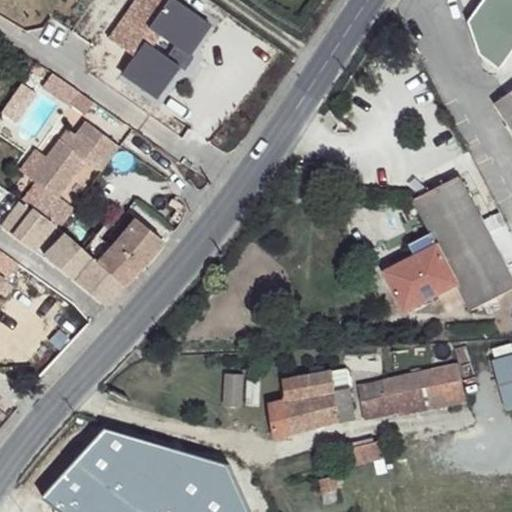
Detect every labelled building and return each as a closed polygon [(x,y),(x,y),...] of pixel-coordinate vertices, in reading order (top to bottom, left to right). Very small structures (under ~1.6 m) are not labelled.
[(157,0),(140,0),(104,46),(128,65),(116,81),(149,107),(172,77),(177,81),(187,69),(182,65),(204,35),(157,0)] [(511,0),(484,0),(468,23),(479,56),(499,71),(511,53),(511,0)] [(511,93),(494,105),(511,132),(511,93)] [(68,97),(59,110),(73,120),(82,107),(68,97)] [(114,149),(78,124),(65,143),(58,137),(54,144),(40,162),(30,155),(15,175),(32,188),(19,204),(28,211),(54,230),(66,214),(50,202),(79,163),(96,174),(114,149)] [(511,286),(511,282),(458,179),(420,204),(436,244),(379,274),(404,312),(453,288),(468,311),(511,286)] [(54,230),(28,211),(19,225),(9,218),(3,230),(45,257),(59,234),(54,230)] [(159,242),(132,222),(114,245),(137,267),(159,242)] [(74,246),(59,234),(45,257),(103,302),(121,285),(96,265),(86,254),(74,246)] [(86,254),(96,265),(109,250),(99,241),(86,254)] [(137,267),(114,245),(109,250),(96,265),(121,285),(137,267)] [(511,354),(492,360),(506,410),(511,408),(511,354)] [(453,367),(377,381),(380,397),(363,402),(367,419),(368,419),(390,415),(391,418),(460,403),(453,367)] [(345,368),(286,378),(289,403),(295,430),(354,420),(345,368)] [(238,372),(223,372),(226,405),(241,404),(238,372)] [(277,434),(295,430),(289,403),(271,406),(277,434)] [(106,429),(46,495),(66,511),(249,511),(228,466),(106,429)] [(354,445),(357,465),(381,460),(374,439),(354,445)] [(331,478),(319,480),(324,506),(336,500),(331,478)]
